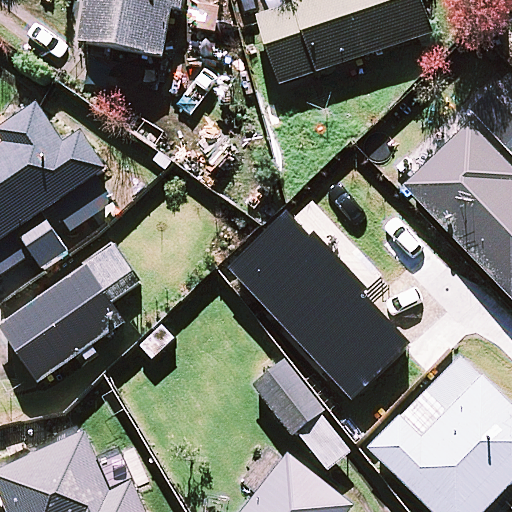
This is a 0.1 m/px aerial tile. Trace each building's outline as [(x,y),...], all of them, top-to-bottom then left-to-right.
[(187,0),(90,0),(83,49),(168,61),(174,14),(185,15),(187,0)] [(435,0),(294,0),(256,13),(283,90),(436,37),(424,4),(435,0)] [(511,75),(472,113),(511,156),(511,75)] [(48,218),(56,214),(72,239),(114,212),(97,186),(107,180),(81,140),(71,147),(54,119),(44,105),(0,133),(0,136),(8,149),(0,154),(0,278),(28,260),(38,276),(72,254),(48,218)] [(511,165),(464,113),(395,177),(511,302),(511,165)] [(239,167),(194,143),(180,169),(225,193),(239,167)] [(126,328),(85,274),(4,336),(45,389),(126,328)] [(511,408),(464,361),(372,454),(430,511),(491,511),(511,491),(511,408)] [(329,415),(287,364),(255,390),(297,441),(329,415)] [(355,452),(327,420),(303,441),(331,473),(355,452)] [(354,511),(355,511),(271,446),(245,481),(264,495),(250,511),(354,511)]
